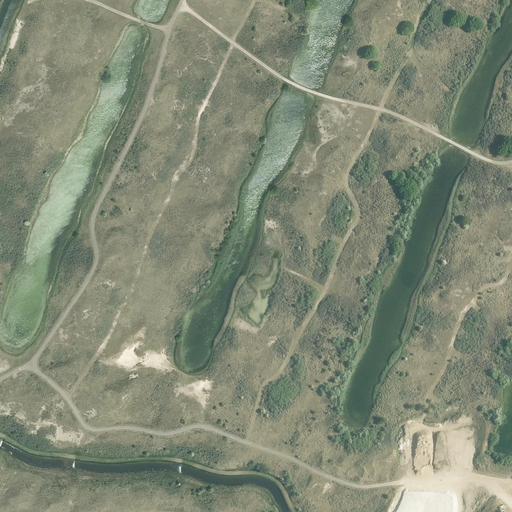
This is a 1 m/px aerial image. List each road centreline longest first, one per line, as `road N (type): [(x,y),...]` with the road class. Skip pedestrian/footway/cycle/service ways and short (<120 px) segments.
road 1 (track): [(182,0),(93,217),(93,269),(30,363),(89,429),(168,434),(207,427),(359,486),(457,475),(511,482)]
road 2 (track): [(180,3),(288,81),(394,114),(496,163),(511,161)]
